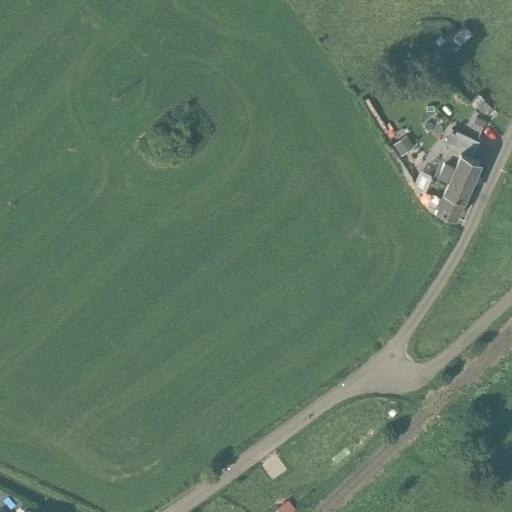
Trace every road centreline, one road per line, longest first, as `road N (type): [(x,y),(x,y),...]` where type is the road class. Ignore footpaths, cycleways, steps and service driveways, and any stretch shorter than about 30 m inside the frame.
road 1 (residential): [(171,511),(372,371),(472,223),(511,134)]
road 2 (track): [(372,371),(405,377),(445,358),(511,297)]
